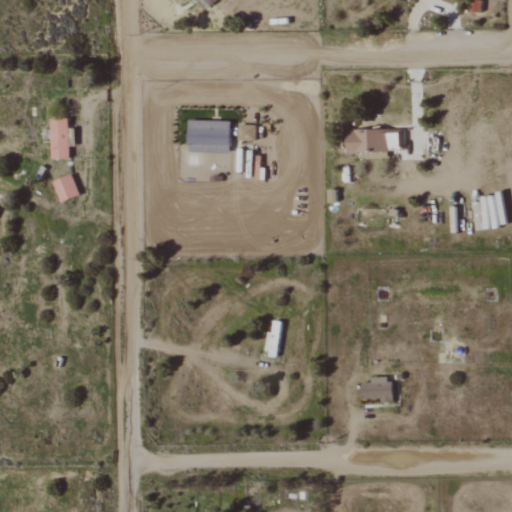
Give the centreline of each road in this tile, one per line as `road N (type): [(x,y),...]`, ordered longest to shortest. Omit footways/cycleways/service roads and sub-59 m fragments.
road 1 (residential): [(119,0),(132,511)]
road 2 (residential): [(121,53),(511,56)]
road 3 (track): [(132,464),(511,456)]
